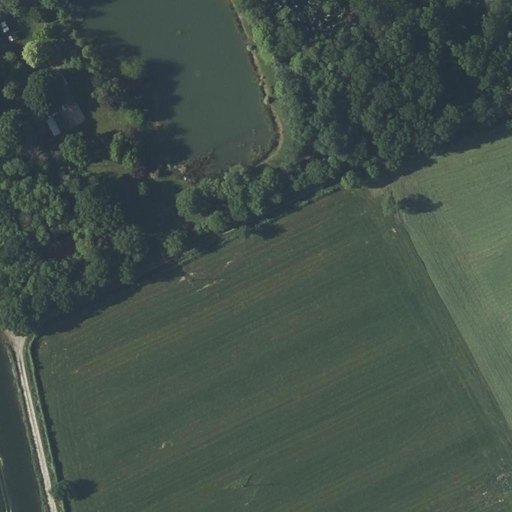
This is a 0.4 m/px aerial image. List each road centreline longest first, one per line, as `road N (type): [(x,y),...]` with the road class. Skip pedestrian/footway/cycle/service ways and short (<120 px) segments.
road 1 (track): [(147,271),(343,172),(511,116)]
road 2 (unclassified): [(53,511),(13,334),(147,271)]
